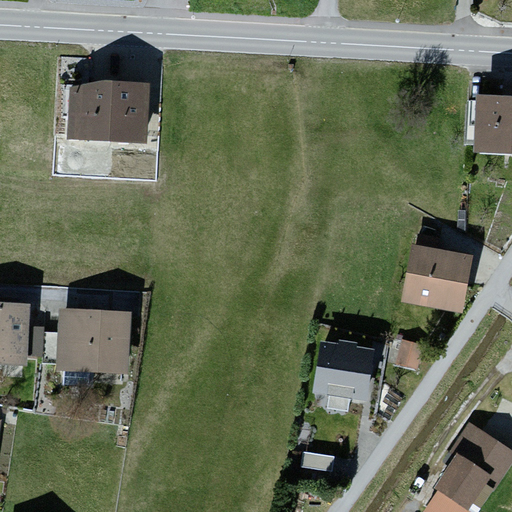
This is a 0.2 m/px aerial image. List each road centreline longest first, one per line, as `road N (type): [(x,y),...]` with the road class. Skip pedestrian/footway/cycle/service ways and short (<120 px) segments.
road 1 (unclassified): [(0,23),(511,52)]
road 2 (residential): [(511,261),(339,511)]
road 3 (residential): [(0,296),(137,304)]
